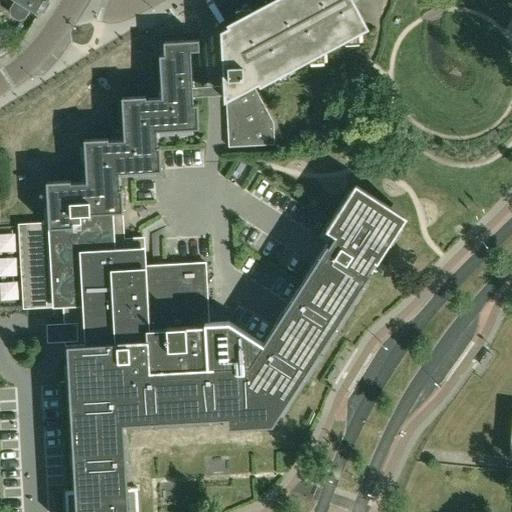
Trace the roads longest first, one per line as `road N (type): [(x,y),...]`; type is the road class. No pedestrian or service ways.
road 1 (secondary): [(511,225),(390,361),(321,511)]
road 2 (secondary): [(358,511),(399,416),(461,323),(511,267)]
